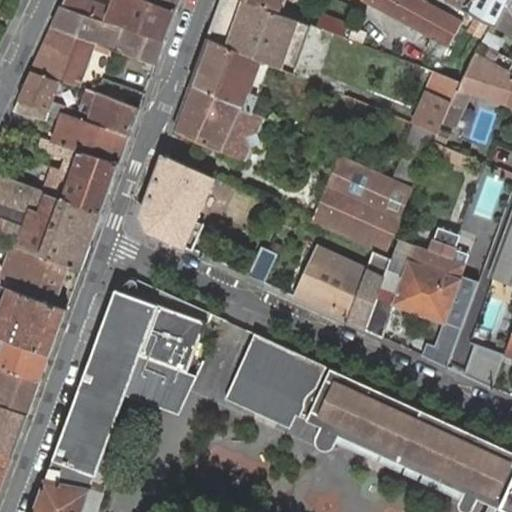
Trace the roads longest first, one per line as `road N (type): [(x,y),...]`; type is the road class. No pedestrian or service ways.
road 1 (residential): [(511,422),(107,239)]
road 2 (residential): [(107,239),(8,511)]
road 3 (residential): [(205,0),(107,239)]
